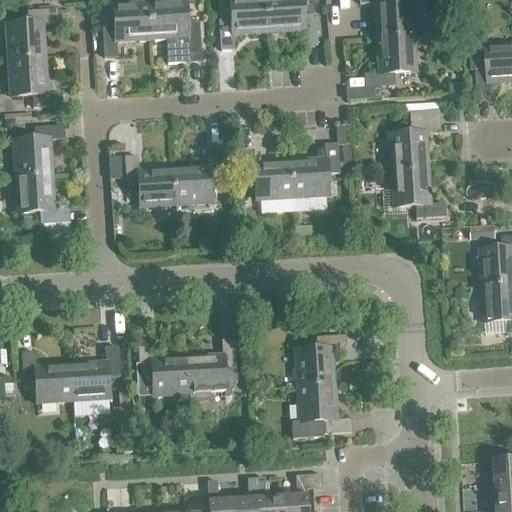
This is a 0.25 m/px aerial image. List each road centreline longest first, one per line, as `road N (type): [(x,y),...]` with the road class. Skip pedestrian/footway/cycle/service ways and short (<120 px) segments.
road 1 (unclassified): [(414,385),(406,280),(369,272),(104,284)]
road 2 (residential): [(91,114),(325,96)]
road 3 (residential): [(104,284),(91,114)]
road 4 (residential): [(346,511),(346,455),(419,454)]
